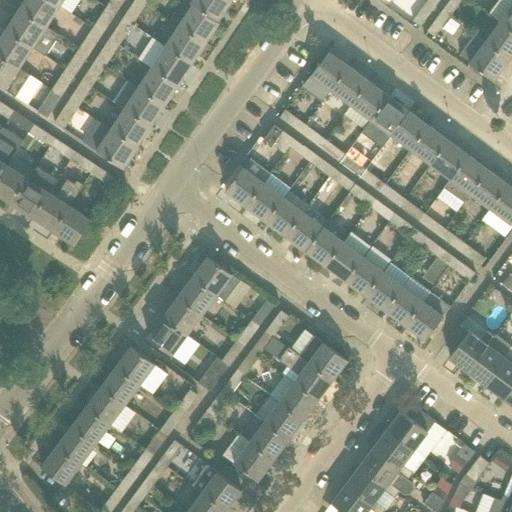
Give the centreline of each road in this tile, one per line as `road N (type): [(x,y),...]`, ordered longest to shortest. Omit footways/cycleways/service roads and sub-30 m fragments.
road 1 (residential): [(401,360),(171,190)]
road 2 (residential): [(171,190),(0,414)]
road 3 (residential): [(307,2),(171,190)]
road 4 (residential): [(482,129),(307,2)]
road 5 (residential): [(285,511),(401,360)]
road 6 (residential): [(511,442),(401,360)]
